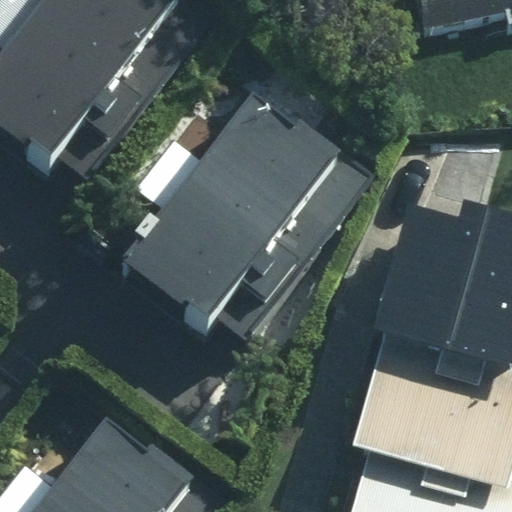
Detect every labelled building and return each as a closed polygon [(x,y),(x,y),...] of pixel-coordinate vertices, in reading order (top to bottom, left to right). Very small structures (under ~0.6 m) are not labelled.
[(210,36),(164,0),(65,0),(0,82),(0,129),(83,195),(210,36)] [(511,0),(405,0),(413,39),(506,21),(509,37),(511,36),(511,0)] [(367,187),(265,110),(137,279),(240,356),(367,187)] [(511,228),(470,216),(466,231),(415,216),(379,338),(511,376),(511,228)] [(511,398),(388,368),(365,462),(511,497),(511,398)] [(217,511),(115,432),(51,511),(217,511)] [(494,511),(370,484),(363,511),(494,511)]
